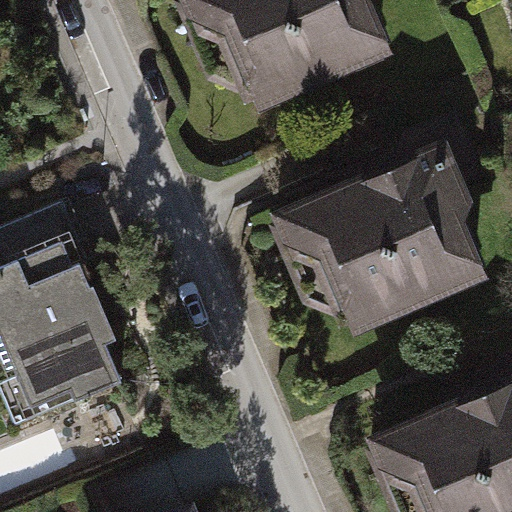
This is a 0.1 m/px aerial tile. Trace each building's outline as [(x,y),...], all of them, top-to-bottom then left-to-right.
[(369,0),(169,0),(225,154),(402,90),(369,0)] [(445,130),(275,205),(288,236),(321,248),(361,327),(492,269),(468,212),(474,191),(445,130)] [(0,413),(6,428),(112,386),(99,352),(113,347),(58,209),(0,232),(0,413)] [(511,511),(511,351),(373,408),(416,511),(511,511)] [(201,511),(194,493),(149,511),(201,511)]
